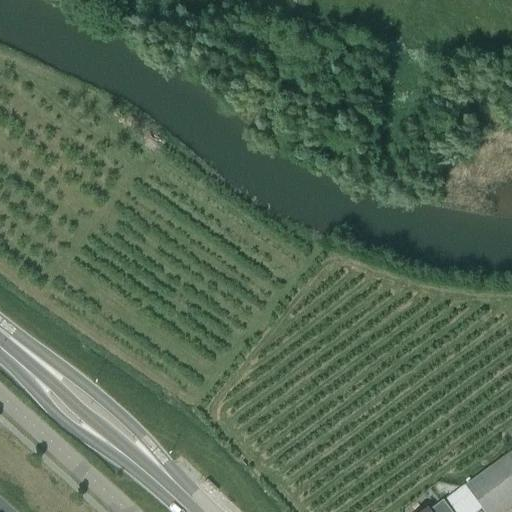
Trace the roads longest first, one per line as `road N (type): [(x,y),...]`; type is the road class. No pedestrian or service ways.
road 1 (secondary): [(186,511),(0,349)]
road 2 (unclassified): [(0,399),(125,511)]
